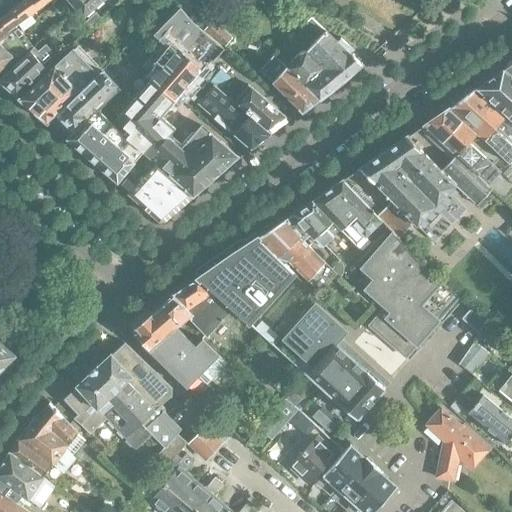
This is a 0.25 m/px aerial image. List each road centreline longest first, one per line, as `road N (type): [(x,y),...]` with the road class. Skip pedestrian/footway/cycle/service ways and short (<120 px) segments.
road 1 (residential): [(161,256),(511,17)]
road 2 (residential): [(161,256),(0,114)]
road 3 (residential): [(0,419),(55,349),(119,289)]
road 4 (residential): [(0,179),(119,289)]
